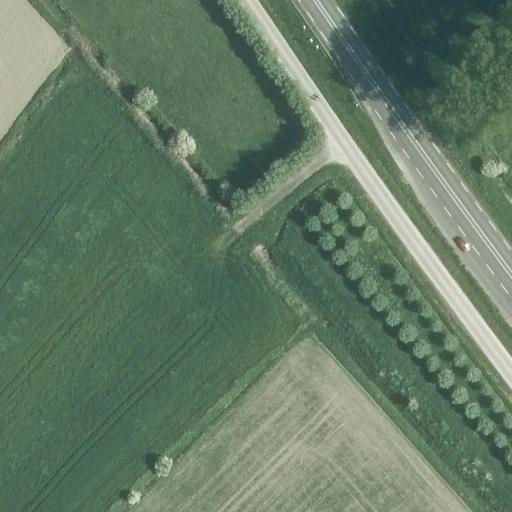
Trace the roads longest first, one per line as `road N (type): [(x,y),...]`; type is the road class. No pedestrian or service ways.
road 1 (unclassified): [(511,380),(245,0)]
road 2 (primary): [(511,278),(313,0)]
road 3 (track): [(342,142),(230,233)]
